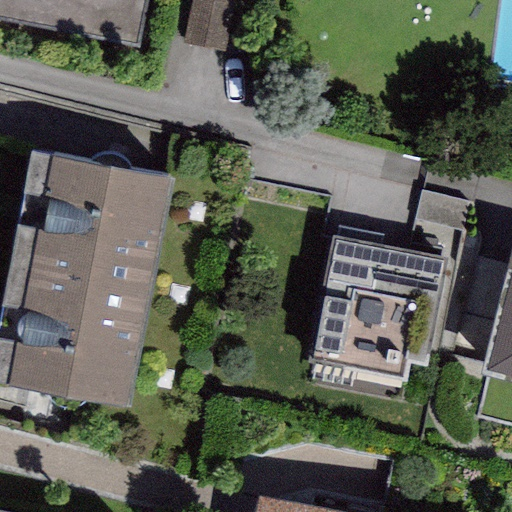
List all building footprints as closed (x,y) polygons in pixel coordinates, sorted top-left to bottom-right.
[(160,0),(0,0),(0,22),(151,50),(160,0)] [(0,376),(125,400),(169,168),(31,142),(0,307),(0,376)] [(449,246),(456,195),(432,192),(425,243),(449,246)] [(331,231),(305,358),(402,377),(406,358),(424,361),(445,253),(331,231)] [(511,239),(482,364),(511,372),(511,239)] [(371,511),(255,489),(251,511),(371,511)]
